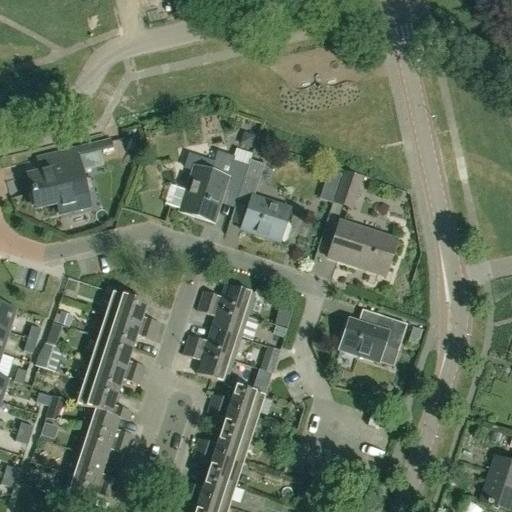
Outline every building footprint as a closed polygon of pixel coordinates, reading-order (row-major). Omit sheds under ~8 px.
[(86,197),(80,170),(102,166),(99,152),(112,149),(111,143),(65,154),(64,150),(36,157),(40,175),(27,178),(35,210),(56,205),(59,217),(92,209),(89,197),(86,197)] [(237,198),(244,177),(248,167),(233,162),(234,158),(216,152),(213,164),(188,155),(183,170),(193,173),(181,211),(214,222),(223,194),(237,198)] [(334,204),(353,210),(363,179),(345,172),(334,204)] [(285,226),(290,209),(254,197),(259,182),(244,177),(237,198),(236,204),(249,208),(241,230),(280,243),(283,232),(286,233),(293,230),(294,228),(285,226)] [(158,203),(172,209),(180,188),(165,183),(158,203)] [(385,277),(396,242),(340,223),(328,258),(385,277)] [(204,293),(201,303),(247,318),(255,296),(225,286),(221,299),(204,293)] [(113,295),(105,317),(156,334),(159,325),(142,319),(146,306),(113,295)] [(240,341),(247,318),(201,303),(197,313),(215,319),(211,331),(240,341)] [(0,306),(0,331),(8,334),(15,312),(0,306)] [(156,334),(105,317),(98,339),(132,350),(136,337),(153,343),(156,334)] [(398,353),(407,326),(378,317),(373,330),(349,322),(340,351),(378,364),(383,348),(398,353)] [(31,328),(27,340),(36,343),(40,331),(31,328)] [(233,363),(240,341),(211,331),(207,344),(189,338),(186,347),(233,363)] [(128,363),(132,350),(98,339),(91,361),(142,378),(145,369),(128,363)] [(27,340),(23,353),(32,356),(36,343),(27,340)] [(225,386),(233,363),(186,347),(183,357),(201,363),(196,376),(225,386)] [(142,378),(91,361),(84,383),(118,394),(122,381),(139,387),(142,378)] [(17,371),(13,383),(22,386),(26,374),(17,371)] [(114,407),(118,394),(84,383),(76,406),(91,410),(120,420),(128,423),(131,413),(114,407)] [(214,397),(211,406),(256,420),(264,398),(236,389),(231,403),(214,397)] [(38,395),(35,404),(48,408),(51,399),(38,395)] [(249,442),(256,420),(211,406),(208,415),(225,420),(221,433),(249,442)] [(116,432),(120,420),(91,410),(84,432),(131,447),(134,438),(116,432)] [(20,425),(17,434),(30,438),(33,429),(20,425)] [(127,457),(131,447),(84,432),(77,454),(106,463),(110,451),(127,457)] [(242,464),(249,442),(221,433),(217,446),(200,441),(197,450),(254,468),(255,467),(242,464)] [(17,434),(14,443),(27,447),(30,438),(17,434)] [(511,511),(511,443),(510,448),(511,448),(511,464),(497,460),(483,503),(508,511),(511,511)] [(254,468),(197,450),(191,467),(204,472),(207,463),(211,464),(207,478),(235,487),(240,473),(252,477),(254,468)] [(102,476),(106,463),(77,454),(69,476),(116,491),(119,481),(102,476)] [(6,468),(3,477),(15,481),(18,472),(6,468)] [(113,501),(116,491),(69,476),(62,498),(91,508),(95,495),(113,501)] [(3,477),(0,486),(12,490),(15,481),(3,477)] [(228,509),(235,487),(207,478),(203,491),(185,485),(182,494),(228,509)] [(226,511),(228,509),(182,494),(179,503),(197,509),(195,511),(226,511)]
